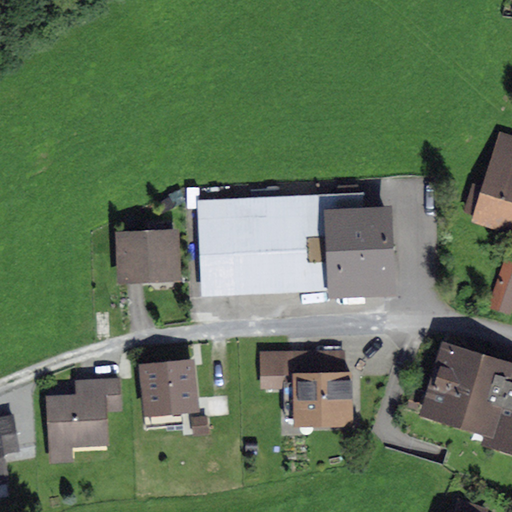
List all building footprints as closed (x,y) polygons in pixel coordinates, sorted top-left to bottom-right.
[(472,221),(511,234),(511,138),(502,135),(472,221)] [(333,292),(333,299),(400,296),(395,209),(362,211),(361,196),(197,205),(202,299),(333,292)] [(118,235),(120,286),(184,283),(181,232),(118,235)] [(511,310),(511,267),(503,264),(484,308),(509,318),(511,310)] [(418,416),(491,437),(488,449),(511,455),(511,375),(510,374),(511,366),(511,363),(440,342),(418,416)] [(284,431),(354,430),(352,353),(260,356),(261,388),(283,387),(284,431)] [(144,366),(147,417),(200,414),(196,362),(144,366)] [(72,466),(72,450),(104,450),(104,419),(121,418),(121,383),(74,383),(74,397),(47,398),(47,466),(72,466)] [(0,486),(9,485),(4,457),(20,454),(14,419),(0,421),(0,486)] [(483,511),(484,510),(459,502),(455,511),(483,511)]
